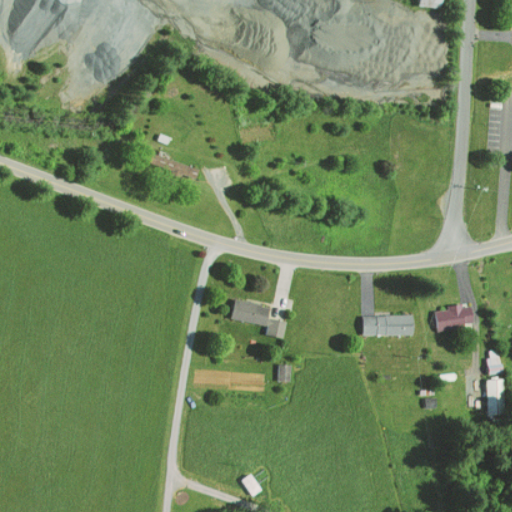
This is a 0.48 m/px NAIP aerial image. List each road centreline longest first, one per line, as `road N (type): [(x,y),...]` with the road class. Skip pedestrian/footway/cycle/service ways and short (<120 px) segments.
road 1 (tertiary): [(0,162),(270,256),(406,263),(511,241)]
road 2 (residential): [(452,256),(468,0)]
